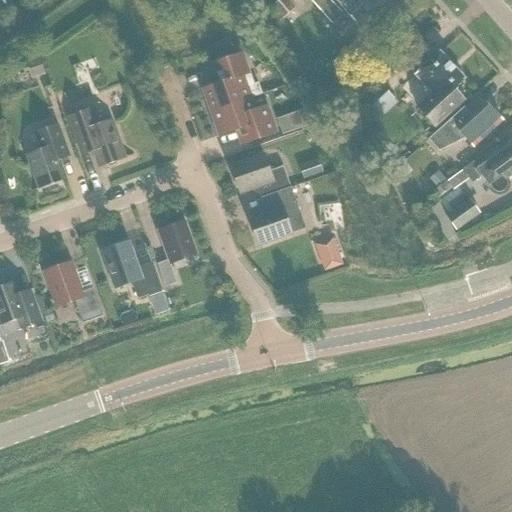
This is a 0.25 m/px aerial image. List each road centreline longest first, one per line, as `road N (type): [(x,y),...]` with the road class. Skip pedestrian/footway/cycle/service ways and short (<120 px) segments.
road 1 (secondary): [(270,355),(511,301)]
road 2 (residential): [(0,245),(196,176)]
road 3 (residential): [(270,355),(254,299),(224,254),(196,176)]
road 4 (secondary): [(109,400),(270,355)]
